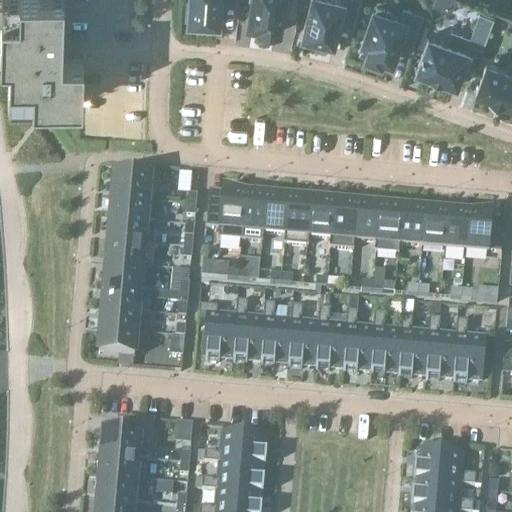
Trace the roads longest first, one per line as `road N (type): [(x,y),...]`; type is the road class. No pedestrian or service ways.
road 1 (residential): [(160,49),(158,134),(166,147),(511,182)]
road 2 (residential): [(511,136),(365,81),(160,49)]
road 3 (residential): [(76,378),(289,398)]
